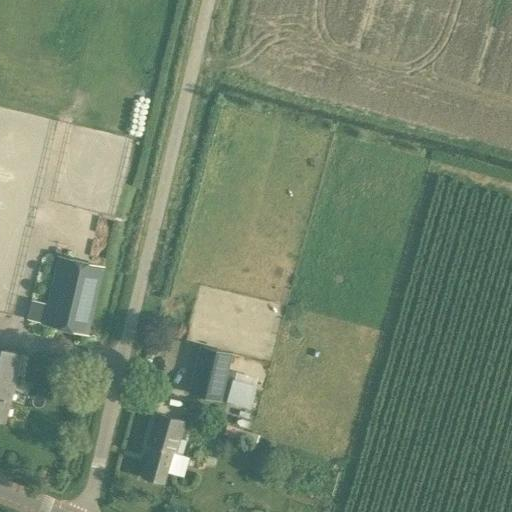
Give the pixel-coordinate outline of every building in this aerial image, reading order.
[(49,314),(33,307),(28,327),(85,340),(100,276),(58,268),(49,314)] [(200,347),(188,391),(188,395),(220,401),(232,355),(200,347)] [(22,355),(0,349),(0,420),(5,421),(22,355)] [(249,406),(254,382),(230,377),(224,401),(249,406)] [(63,397),(75,394),(72,382),(60,386),(63,397)] [(174,453),(184,422),(156,413),(146,444),(150,445),(140,475),(162,482),(172,452),(174,453)]
